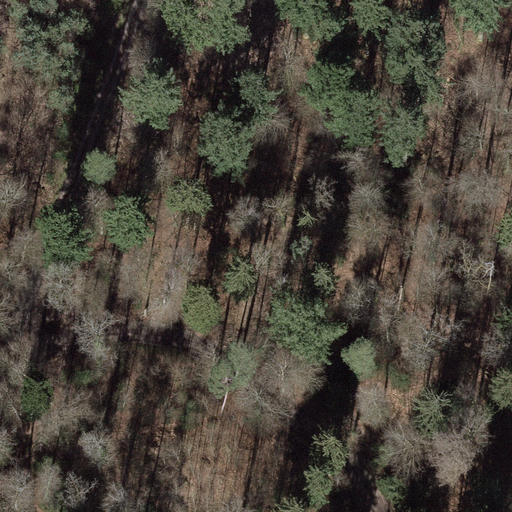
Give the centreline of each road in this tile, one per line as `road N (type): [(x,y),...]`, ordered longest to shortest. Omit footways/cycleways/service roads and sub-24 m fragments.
road 1 (track): [(10,356),(66,331),(114,324),(167,332),(208,352),(346,458),(379,511)]
road 2 (track): [(0,382),(142,0)]
